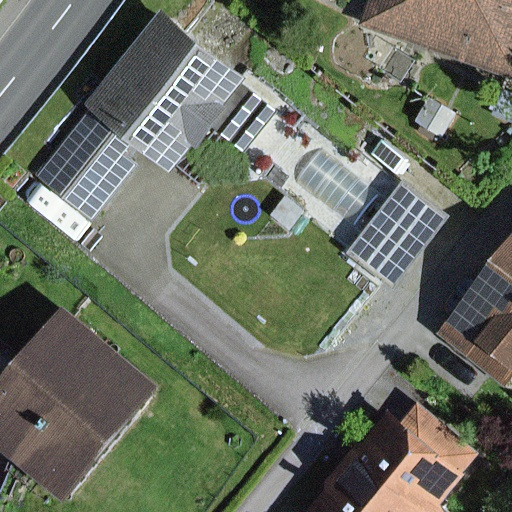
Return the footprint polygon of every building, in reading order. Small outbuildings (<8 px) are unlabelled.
[(511,0),(368,0),(359,27),(511,81),(511,0)] [(246,78),(161,14),(85,114),(142,157),(170,178),(246,78)] [(142,157),(85,114),(36,177),(93,220),(142,157)] [(446,221),(401,185),(343,258),(388,294),(446,221)] [(511,250),(440,340),(497,387),(511,370),(511,250)] [(0,384),(0,453),(59,503),(154,391),(62,313),(0,384)] [(418,404),(400,426),(462,474),(479,453),(418,404)] [(400,426),(386,415),(310,511),(444,511),(441,506),(464,476),(462,474),(400,426)]
